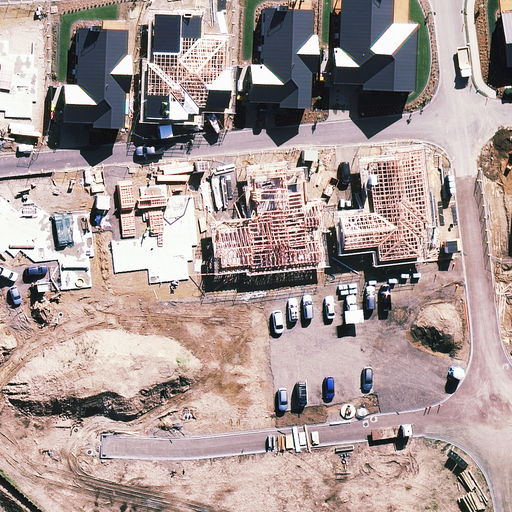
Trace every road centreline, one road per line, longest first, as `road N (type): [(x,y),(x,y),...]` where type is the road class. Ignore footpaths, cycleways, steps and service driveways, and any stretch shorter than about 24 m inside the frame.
road 1 (residential): [(459,121),(0,167)]
road 2 (residential): [(495,415),(204,450),(116,447)]
road 3 (residential): [(478,267),(495,415)]
road 4 (residential): [(478,267),(459,121)]
road 5 (residential): [(459,121),(446,0)]
